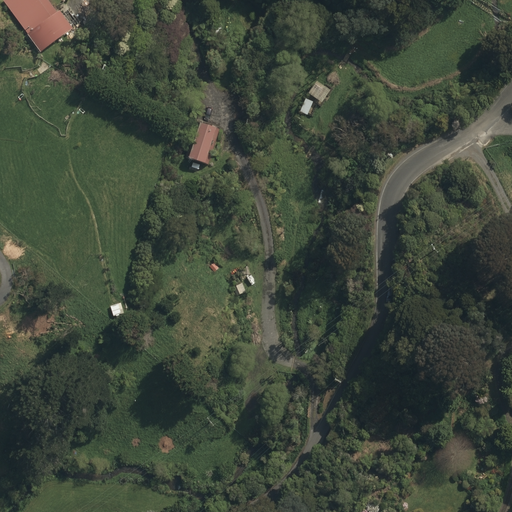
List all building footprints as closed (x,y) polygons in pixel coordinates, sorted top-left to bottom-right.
[(48,0),(6,0),(5,1),(43,54),(75,30),(62,12),(59,14),(48,0)] [(221,130),(197,123),(186,158),(209,166),(221,130)] [(241,241),(226,225),(217,235),(232,250),(241,241)] [(253,261),(242,251),(228,266),(238,276),(253,261)] [(214,263),(210,267),(215,273),(219,269),(214,263)]
